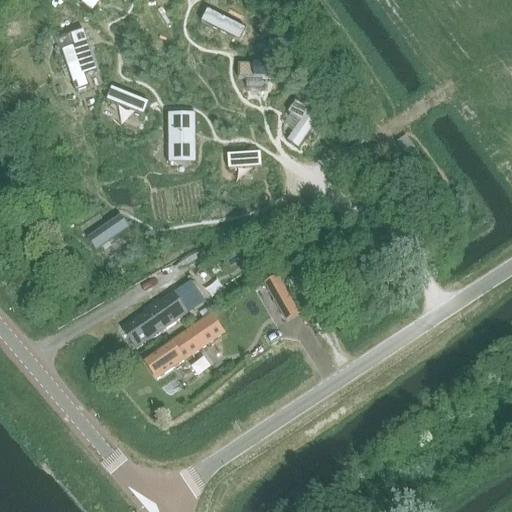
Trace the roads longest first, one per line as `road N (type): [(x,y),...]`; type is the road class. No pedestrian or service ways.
road 1 (unclassified): [(152,508),(511,266)]
road 2 (unknown): [(207,511),(236,468),(473,309),(476,289)]
road 3 (tertiary): [(152,508),(0,327)]
road 4 (unknown): [(31,364),(188,246)]
